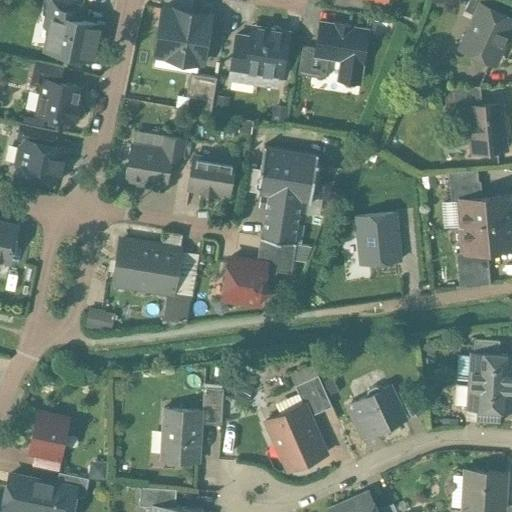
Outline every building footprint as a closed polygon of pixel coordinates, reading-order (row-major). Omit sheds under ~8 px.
[(83,6),(53,0),(48,0),(45,16),(52,17),(53,16),(80,22),(83,6)] [(471,0),(469,0),(464,10),(476,15),(481,4),(471,0)] [(497,0),(471,0),(481,4),(493,10),(497,0)] [(476,15),(461,48),(494,63),(511,23),(511,18),(493,10),(481,4),(476,15)] [(210,16),(163,9),(155,56),(202,64),(210,16)] [(80,22),(53,16),(52,17),(45,51),(92,61),(100,26),(80,22)] [(350,27),(337,25),(336,26),(321,24),(316,50),(316,55),(329,58),(342,60),(339,79),(359,83),(367,31),(350,29),(350,27)] [(264,40),(259,75),(282,78),(289,33),(283,32),(280,29),(277,27),(273,28),(269,30),(256,28),(254,39),(264,40)] [(264,40),(254,39),(236,36),(229,80),(257,84),(259,75),(264,40)] [(316,50),(303,48),(298,75),(325,80),(329,58),(316,55),(316,50)] [(64,67),(35,61),(30,85),(42,88),(44,79),(61,83),(64,67)] [(447,72),(428,73),(429,85),(447,84),(447,72)] [(217,78),(190,74),(186,97),(189,98),(187,110),(211,114),(217,78)] [(61,83),(44,79),(42,88),(36,114),(74,122),(74,120),(76,120),(77,118),(79,118),(81,118),(82,117),(83,116),(84,115),(84,114),(84,113),(85,112),(84,111),(84,110),(84,108),(83,108),(81,106),(80,106),(80,104),(78,103),(81,87),(61,83)] [(480,86),(444,90),(446,110),(469,108),(469,107),(482,106),(480,86)] [(482,106),(469,107),(469,108),(470,118),(467,119),(469,142),(472,141),(473,153),(505,150),(504,136),(507,136),(505,117),(502,117),(501,104),(482,106)] [(56,131),(21,124),(18,140),(24,142),(25,141),(53,147),(56,131)] [(162,151),(132,146),(128,169),(126,168),(124,180),(136,182),(137,180),(139,181),(139,185),(155,187),(155,183),(166,185),(170,162),(173,138),(164,137),(162,151)] [(185,140),(173,138),(170,162),(181,164),(185,140)] [(53,147),(25,141),(24,142),(24,144),(19,147),(15,165),(18,170),(18,173),(59,182),(66,150),(53,147)] [(316,155),(266,147),(264,146),(258,186),(257,185),(256,188),(258,188),(257,195),(258,195),(259,194),(268,196),(264,221),(297,227),(301,201),(308,202),(308,203),(310,203),(316,166),(318,166),(318,163),(317,163),(318,155),(316,155)] [(234,163),(193,157),(188,188),(200,190),(200,193),(216,196),(216,193),(229,195),(234,163)] [(480,182),(449,185),(451,202),(461,201),(461,200),(482,198),(480,182)] [(482,198),(461,200),(461,201),(463,227),(511,223),(511,217),(511,216),(511,200),(509,201),(509,196),(482,198)] [(358,263),(401,261),(399,211),(356,212),(358,263)] [(297,227),(264,221),(261,237),(261,239),(295,244),(295,243),(297,227)] [(17,227),(0,223),(0,260),(10,263),(17,227)] [(511,223),(463,227),(466,253),(456,253),(458,270),(489,267),(487,252),(511,249),(511,228),(511,229),(511,223)] [(261,239),(260,239),(257,263),(266,264),(266,265),(277,267),(276,272),(291,274),(296,245),(295,244),(261,239)] [(179,250),(121,241),(114,284),(172,294),(179,250)] [(257,263),(230,258),(223,299),(260,305),(260,299),(272,291),(269,286),(275,282),(276,272),(277,267),(266,265),(266,264),(257,263)] [(489,267),(458,270),(460,289),(490,285),(489,267)] [(90,306),(85,324),(112,330),(116,312),(90,306)] [(499,342),(475,340),(474,353),(498,355),(499,342)] [(474,353),(472,353),(471,381),(511,383),(511,355),(498,355),(474,353)] [(318,376),(295,387),(303,405),(304,404),(310,417),(332,407),(318,376)] [(511,383),(471,381),(469,409),(477,410),(501,411),(511,411),(511,383)] [(383,390),(376,387),(369,390),(366,398),(348,407),(356,423),(368,418),(375,433),(405,420),(390,387),(383,390)] [(224,390),(204,389),(202,412),(203,412),(202,425),(222,426),(224,390)] [(422,412),(412,390),(400,395),(410,417),(422,412)] [(303,405),(266,422),(277,447),(281,446),(292,469),(326,454),(310,417),(304,404),(303,405)] [(202,412),(163,409),(160,460),(200,462),(202,425),(203,412),(202,412)] [(501,411),(477,410),(476,422),(500,424),(501,411)] [(68,419),(38,412),(30,452),(35,454),(59,459),(68,419)] [(59,459),(35,454),(33,467),(59,472),(61,459),(59,459)] [(506,473),(466,471),(463,511),(465,511),(499,511),(500,500),(504,500),(506,473)] [(89,480),(59,473),(57,485),(76,489),(75,496),(85,498),(89,480)] [(7,493),(73,506),(75,496),(76,489),(57,485),(10,475),(7,493)] [(176,491),(140,488),(139,507),(153,508),(153,507),(175,508),(176,491)] [(71,511),(73,506),(7,493),(3,511),(9,511),(71,511)] [(369,494),(330,511),(376,511),(377,511),(369,494)]
